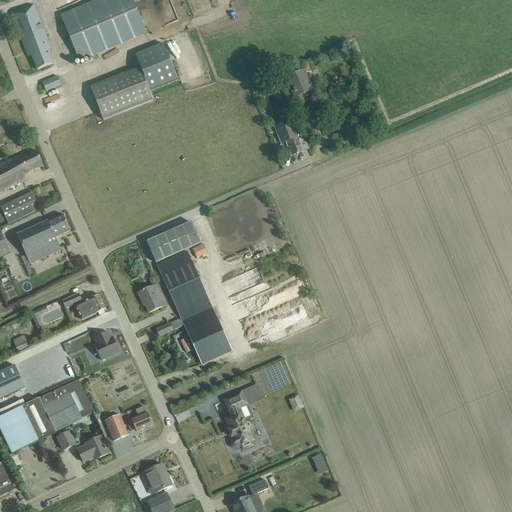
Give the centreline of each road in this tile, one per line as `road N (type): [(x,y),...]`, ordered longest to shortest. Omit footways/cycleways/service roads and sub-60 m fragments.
road 1 (unclassified): [(174,436),(0,49)]
road 2 (residential): [(20,511),(174,436)]
